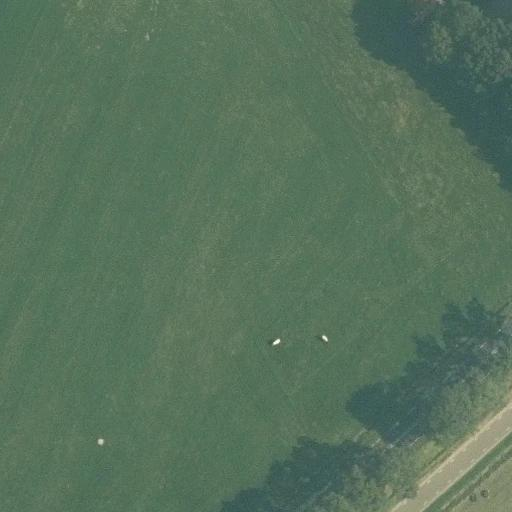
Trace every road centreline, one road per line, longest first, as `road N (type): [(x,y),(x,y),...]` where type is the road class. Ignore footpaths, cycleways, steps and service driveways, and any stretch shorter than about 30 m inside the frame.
road 1 (primary): [(316,511),(511,335)]
road 2 (unclassified): [(408,511),(511,418)]
